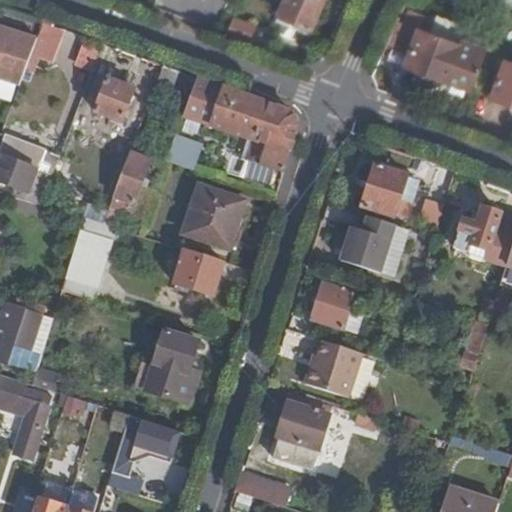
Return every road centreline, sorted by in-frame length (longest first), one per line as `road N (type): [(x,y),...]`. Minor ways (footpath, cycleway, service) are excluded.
road 1 (residential): [(333,100),(203,511)]
road 2 (residential): [(58,0),(333,100)]
road 3 (residential): [(511,163),(333,100)]
